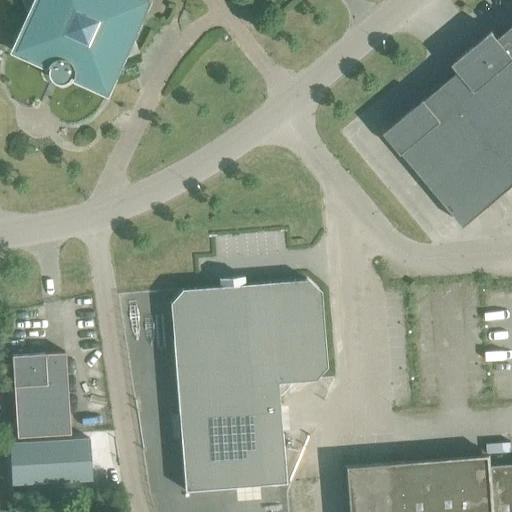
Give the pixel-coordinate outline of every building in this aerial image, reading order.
[(20,0),(46,65),(71,77),(138,52),(118,0),(20,0)] [(463,226),(511,185),(511,26),(498,38),(492,31),(452,64),(458,70),(384,132),(463,226)] [(172,340),(184,490),(285,482),(277,382),(314,379),(326,366),(320,290),(306,279),(181,289),(169,302),(172,340)] [(11,355),(16,436),(69,433),(65,352),(11,355)] [(9,443),(11,484),(91,479),(89,439),(9,443)] [(511,511),(511,463),(490,466),(489,454),(344,466),(347,511),(511,511)]
